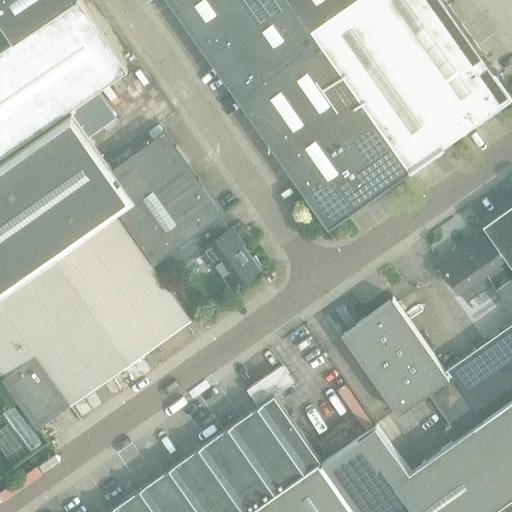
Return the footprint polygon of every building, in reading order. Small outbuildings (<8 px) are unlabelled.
[(0,155),(70,108),(98,89),(127,69),(80,0),(0,0),(0,19),(12,38),(0,46),(0,155)] [(290,0),(168,0),(235,94),(329,227),(346,215),(410,170),(311,29),(290,0)] [(290,0),(311,29),(352,0),(290,0)] [(444,0),(352,0),(311,29),(410,170),(506,102),(511,98),(511,93),(504,82),(495,70),(494,70),(444,0)] [(98,89),(70,108),(73,112),(87,133),(88,134),(116,114),(98,89)] [(73,112),(0,163),(0,296),(28,276),(119,212),(135,201),(112,168),(88,134),(87,133),(73,112)] [(165,132),(112,168),(135,201),(119,212),(164,277),(204,249),(229,230),(220,217),(223,215),(165,132)] [(511,202),(483,223),(487,228),(485,229),(511,266),(511,202)] [(0,296),(0,374),(3,379),(36,356),(70,405),(189,322),(190,321),(192,319),(163,278),(164,277),(119,212),(28,276),(0,296)] [(229,230),(204,249),(233,290),(260,271),(238,239),(239,238),(232,228),(229,230)] [(511,266),(485,229),(439,262),(467,301),(492,282),(511,309),(511,321),(447,368),(483,419),(511,399),(511,266)] [(322,459),(318,462),(352,511),(490,511),(511,496),(511,399),(483,419),(447,368),(445,369),(393,295),(341,331),(398,412),(428,391),(452,424),(445,428),(453,440),(410,471),(376,423),(323,461),(322,459)] [(3,379),(37,428),(70,405),(36,356),(3,379)] [(246,511),(318,462),(322,459),(275,394),(294,381),(281,364),(246,389),(257,405),(106,511),(246,511)] [(13,404),(2,412),(31,450),(42,442),(13,404)] [(352,511),(318,462),(246,511),(352,511)]
